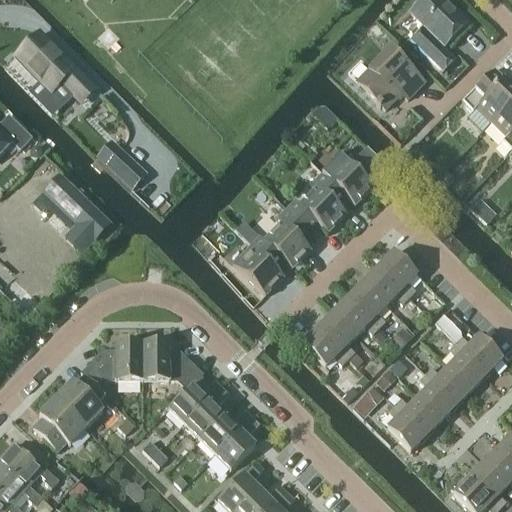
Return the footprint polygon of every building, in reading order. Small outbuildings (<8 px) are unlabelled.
[(453,13),(439,0),(425,0),(410,15),(424,30),(410,44),(442,75),(454,63),(441,50),(443,48),(444,49),(468,25),(455,12),(453,13)] [(109,51),(119,41),(112,34),(102,44),(109,51)] [(51,96),(74,73),(39,37),(16,60),(51,96)] [(424,86),(390,51),(356,85),(385,114),(401,97),(407,103),(424,86)] [(491,125),(511,104),(511,92),(503,83),(502,83),(493,74),(462,105),(472,115),(476,111),(491,125)] [(97,137),(107,128),(117,118),(99,99),(79,119),(97,137)] [(511,154),(511,153),(511,104),(491,125),(506,140),(502,144),(511,154)] [(313,118),(319,124),(328,115),(324,111),(319,112),(313,118)] [(0,127),(0,159),(12,147),(20,154),(32,142),(8,119),(0,127)] [(132,193),(146,178),(111,146),(97,160),(132,193)] [(340,159),(312,187),(317,191),(335,208),(336,208),(344,199),(348,203),(354,210),(373,191),(364,183),(372,175),(347,151),(340,159)] [(111,228),(59,178),(42,196),(75,228),(64,240),(82,257),(111,228)] [(295,204),(286,213),(309,235),(313,239),(321,231),(327,237),(346,218),(339,212),(336,208),(335,208),(317,191),(300,208),(295,204)] [(264,244),(282,262),(282,263),(286,267),(292,273),(310,254),(304,248),(300,244),(309,235),(286,213),(277,222),(281,227),(264,244)] [(260,240),(232,268),(265,300),(283,281),(277,275),(273,271),(282,263),(282,262),(264,244),(260,240)] [(213,264),(220,258),(211,248),(204,254),(213,264)] [(377,271),(409,302),(415,296),(408,288),(417,279),(393,256),(381,268),(380,267),(377,271)] [(402,309),(409,302),(377,271),(373,274),(374,275),(362,287),(386,310),(395,301),(402,309)] [(0,295),(28,322),(42,308),(13,280),(0,293),(0,295)] [(377,319),(386,310),(362,287),(350,299),(349,298),(346,301),(378,333),(385,327),(377,319)] [(372,339),(378,333),(346,301),(343,304),(344,305),(332,318),(356,341),(364,332),(372,339)] [(347,350),(356,341),(332,318),(320,330),(319,329),(316,332),(348,364),(354,357),(347,350)] [(443,319),(435,328),(442,335),(450,326),(443,319)] [(342,370),(343,369),(348,364),(316,332),(313,335),(314,336),(301,349),(325,372),(334,363),(342,370)] [(411,342),(402,333),(391,345),(399,354),(411,342)] [(435,339),(429,333),(419,343),(425,349),(435,339)] [(455,348),(487,380),(490,377),(489,376),(502,363),(478,340),(469,349),(461,342),(455,348)] [(103,354),(80,377),(86,383),(87,383),(99,394),(108,403),(111,401),(110,391),(106,387),(107,386),(115,386),(142,386),(142,348),(141,348),(141,346),(139,344),(130,344),(128,347),(128,348),(115,348),(115,358),(107,358),(103,354)] [(143,348),(142,348),(142,386),(169,386),(169,385),(176,385),(184,393),(173,403),(176,405),(201,381),(203,379),(178,354),(174,358),(169,358),(169,348),(156,348),(156,346),(154,344),(145,344),(143,346),(143,348)] [(484,383),(487,380),(455,348),(449,355),(456,362),(448,371),(471,394),(483,382),(484,383)] [(406,374),(398,365),(389,374),(397,383),(406,374)] [(459,407),(471,394),(448,371),(439,380),(431,372),(425,379),(457,411),(460,408),(459,407)] [(388,375),(376,387),(384,394),(395,383),(388,375)] [(454,414),(457,411),(425,379),(418,385),(426,393),(417,402),(441,425),(453,413),(454,414)] [(176,405),(168,413),(184,429),(221,391),(214,384),(209,389),(201,381),(176,405)] [(72,385),(55,402),(86,432),(103,415),(100,412),(108,403),(99,394),(87,383),(86,383),(78,391),(72,385)] [(221,391),(184,429),(199,444),(224,419),(216,411),(229,398),(221,391)] [(354,410),(364,420),(382,402),(372,392),(354,410)] [(441,425),(417,402),(408,411),(394,396),(387,403),(394,410),(427,441),(430,438),(429,437),(441,425)] [(45,425),(36,434),(57,455),(66,446),(69,449),(86,432),(55,402),(39,419),(45,425)] [(423,445),(427,441),(394,410),(388,416),(396,423),(386,433),(410,456),(422,443),(423,445)] [(224,419),(199,444),(214,460),(252,421),(245,414),(232,427),(224,419)] [(252,421),(214,460),(230,475),(255,450),(246,442),(259,429),(252,421)] [(511,438),(502,449),(501,448),(497,451),(511,465),(511,438)] [(150,446),(142,454),(150,462),(158,454),(150,446)] [(14,448),(0,462),(0,469),(27,494),(29,491),(40,480),(45,484),(43,486),(51,493),(59,485),(44,472),(42,474),(28,462),(14,448)] [(511,465),(497,451),(494,454),(495,455),(483,467),(507,490),(511,485),(511,465)] [(158,454),(150,462),(159,471),(167,463),(158,454)] [(223,511),(241,511),(259,494),(251,486),(263,474),(255,467),(217,506),(223,511)] [(498,499),(507,490),(483,467),(471,479),(470,478),(467,482),(498,511),(500,511),(506,507),(498,499)] [(0,469),(0,501),(11,511),(13,509),(24,497),(29,502),(27,504),(36,511),(52,511),(42,503),(43,503),(29,491),(27,494),(0,469)] [(498,511),(467,482),(464,485),(465,486),(452,498),(466,511),(498,511)] [(272,511),(286,498),(279,491),(267,503),(259,494),(241,511),(272,511)] [(286,511),(294,505),(286,498),(272,511),(286,511)] [(0,501),(0,511),(16,511),(13,509),(11,511),(0,501)]
